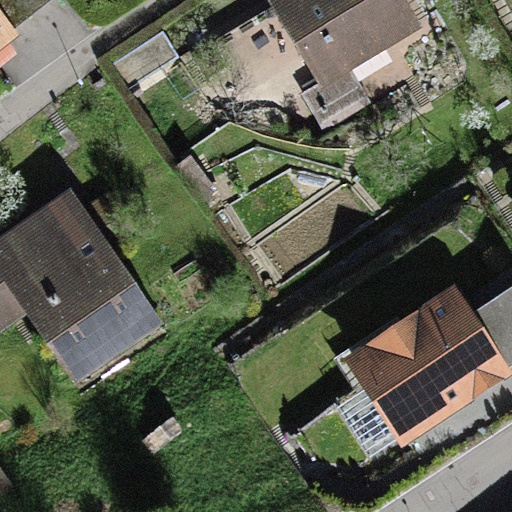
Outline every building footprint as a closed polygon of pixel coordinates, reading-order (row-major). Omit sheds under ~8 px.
[(266,0),(263,2),(318,91),(423,26),(407,0),(266,0)] [(0,59),(10,52),(0,37),(0,59)] [(182,70),(165,42),(130,63),(147,91),(182,70)] [(61,193),(0,239),(0,339),(23,322),(80,397),(167,331),(61,193)] [(501,374),(511,366),(511,309),(502,296),(465,323),(501,374)] [(500,383),(441,297),(342,365),(402,451),(500,383)] [(0,468),(0,487),(9,482),(0,468)]
